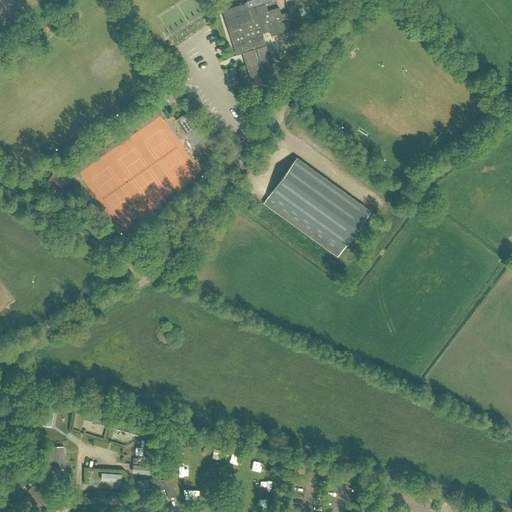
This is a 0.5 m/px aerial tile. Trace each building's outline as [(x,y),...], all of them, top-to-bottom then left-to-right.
[(248,9),(246,3),(222,10),(234,48),(236,55),(242,53),(253,88),(277,81),(262,34),(270,31),(272,36),(298,28),(297,23),(298,23),(301,22),(295,4),(286,7),(288,12),(281,14),(279,8),(267,11),(265,3),(248,9)] [(207,137),(189,111),(176,120),(194,146),(207,137)] [(192,177),(199,172),(164,115),(155,120),(159,126),(165,122),(168,127),(166,128),(171,136),(168,138),(192,177)] [(266,198),(263,203),(337,257),(370,212),(296,157),(266,198)] [(206,159),(201,163),(207,172),(212,168),(206,159)] [(86,425),(105,427),(106,418),(87,416),(86,425)] [(57,428),(59,420),(52,418),(50,426),(57,428)] [(137,439),(140,429),(118,422),(115,432),(137,439)] [(68,466),(67,446),(51,447),(52,466),(68,466)] [(177,495),(174,478),(173,477),(169,478),(149,482),(151,492),(166,488),(168,498),(177,495)] [(28,490),(41,506),(53,496),(39,480),(28,490)] [(0,505),(12,494),(3,484),(0,487),(0,505)]
